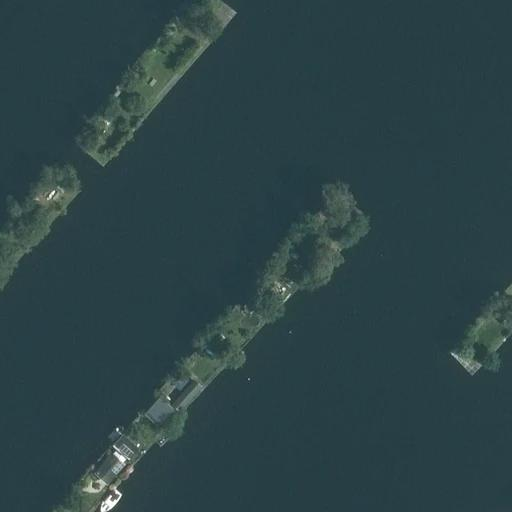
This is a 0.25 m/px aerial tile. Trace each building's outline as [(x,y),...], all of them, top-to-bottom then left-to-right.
[(306,241),(300,249),(309,258),(316,249),(306,241)] [(302,259),(296,265),(303,271),(308,265),(302,259)] [(293,263),(283,273),(294,283),(304,273),(293,263)] [(266,288),(259,296),(271,306),(278,299),(266,288)] [(250,301),(243,307),(251,315),(257,308),(250,301)] [(511,313),(503,322),(510,329),(511,326),(511,313)] [(191,384),(172,405),(180,412),(199,391),(191,384)] [(160,398),(149,409),(167,425),(178,413),(160,398)] [(119,439),(113,446),(130,461),(136,454),(119,439)] [(112,454),(99,468),(112,480),(126,466),(112,454)]
